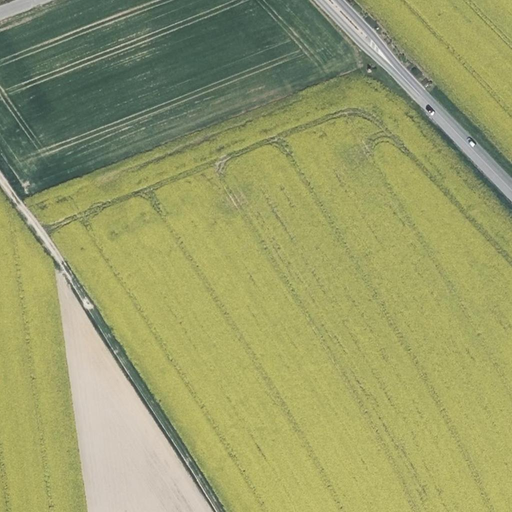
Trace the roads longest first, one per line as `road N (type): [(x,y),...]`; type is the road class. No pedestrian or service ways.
road 1 (track): [(221,511),(0,181)]
road 2 (secondary): [(399,72),(511,190)]
